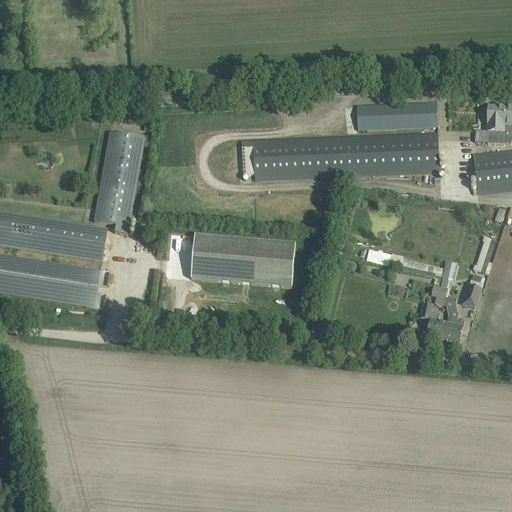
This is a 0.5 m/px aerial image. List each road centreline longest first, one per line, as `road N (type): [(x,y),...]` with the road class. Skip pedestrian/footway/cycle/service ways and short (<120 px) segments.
road 1 (tertiary): [(511,82),(0,110)]
road 2 (track): [(418,357),(112,333)]
